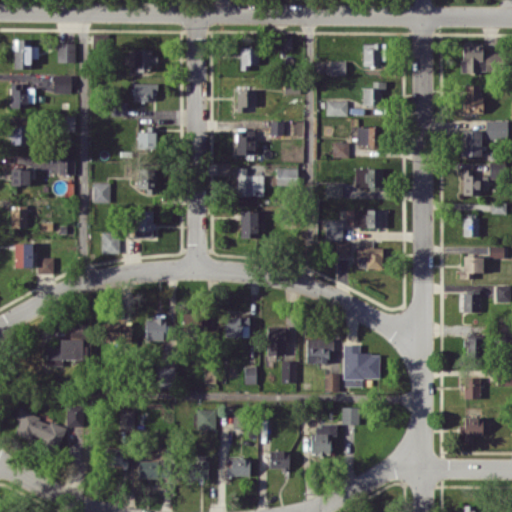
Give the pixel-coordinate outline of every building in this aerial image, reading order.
[(38,57),(38,45),(31,45),(31,38),(13,38),(13,67),(30,68),(31,57),(38,57)] [(75,42),(57,42),(57,61),(75,61),(75,42)] [(362,65),(384,65),(385,42),(363,42),(362,65)] [(462,70),(500,69),(499,52),(483,53),(483,44),(461,44),(462,70)] [(258,64),(259,47),(239,46),(239,70),(249,70),(249,64),(258,64)] [(133,70),(154,69),(154,48),(133,49),(133,70)] [(330,75),(345,74),(345,60),(329,60),(330,75)] [(71,74),(53,74),(53,92),(70,92),(71,74)] [(362,86),(362,104),(384,104),(385,80),(372,80),(372,87),(362,86)] [(10,81),(10,105),(34,105),(34,86),(22,87),(22,81),(10,81)] [(157,82),(133,82),(133,100),(152,100),(151,91),(157,91),(157,82)] [(481,112),(481,84),(462,84),(462,112),(481,112)] [(255,88),(236,88),(236,111),(246,111),(246,106),(255,106),(255,88)] [(325,114),(347,114),(347,99),(325,99),(325,114)] [(75,130),(74,115),(59,115),(59,130),(75,130)] [(485,120),(485,137),(507,137),(507,119),(485,120)] [(270,134),(283,134),(283,120),(270,120),(270,134)] [(11,144),(30,143),(29,125),(10,125),(11,144)] [(356,146),(380,146),(380,126),(356,125),(356,146)] [(253,129),(236,129),(237,154),(254,153),(253,129)] [(481,155),(482,130),(461,129),(460,154),(481,155)] [(155,131),(136,131),(136,148),(156,148),(155,131)] [(332,155),(348,156),(348,142),(333,141),(332,155)] [(29,167),(18,168),(18,155),(14,155),(15,167),(10,167),(11,184),(29,184),(29,167)] [(74,173),(74,157),(58,157),(58,173),(74,173)] [(138,187),(146,187),(146,192),(155,193),(155,167),(138,166),(138,187)] [(276,184),(296,185),(297,167),(276,166),(276,184)] [(237,195),(263,195),(263,174),(247,174),(247,167),(237,167),(237,195)] [(355,186),(370,185),(370,187),(383,187),(383,167),(354,167),(355,186)] [(480,194),(480,183),(487,183),(488,174),(472,174),(472,168),(462,168),(462,194),(480,194)] [(109,201),(110,182),(92,181),(92,201),(109,201)] [(341,182),(325,182),(326,197),(342,197),(341,182)] [(27,205),(10,204),(10,226),(27,227),(27,205)] [(352,226),(382,227),(382,208),(353,208),(352,226)] [(152,236),(153,209),(136,209),(135,236),(152,236)] [(239,237),(258,237),(258,211),(239,211),(239,237)] [(478,235),(478,217),(462,217),(462,235),(478,235)] [(325,239),(341,239),(342,219),(325,219),(325,239)] [(118,231),(101,232),(101,252),(119,252),(118,231)] [(349,241),(335,241),(335,255),(349,256),(349,241)] [(14,266),(31,266),(32,242),(14,242),(14,266)] [(488,256),(503,256),(503,245),(488,245),(488,256)] [(357,246),(357,266),(385,267),(385,246),(357,246)] [(460,277),(471,277),(471,271),(482,271),(482,255),(461,255),(460,277)] [(37,272),(53,272),(53,256),(37,256),(37,272)] [(493,302),(510,301),(510,284),(493,284),(493,302)] [(479,311),(479,290),(460,290),(460,311),(479,311)] [(206,330),(206,310),(182,310),(183,331),(206,330)] [(165,315),(146,315),(145,339),(165,339),(165,315)] [(226,335),(256,334),(256,316),(225,317),(226,335)] [(130,323),(105,323),(105,342),(130,341),(130,323)] [(266,353),(284,354),(285,326),(267,325),(266,353)] [(83,338),(59,337),(59,345),(46,344),(46,357),(82,358),(83,338)] [(305,362),(328,362),(328,347),(333,347),(333,337),(306,337),(305,362)] [(482,337),(466,337),(466,355),(482,356),(482,337)] [(342,385),(362,385),(362,377),(378,377),(379,353),(359,352),(359,344),(343,343),(342,385)] [(296,360),(281,360),(280,381),(296,381),(296,360)] [(244,382),(256,382),(256,366),(244,365),(244,382)] [(158,380),(174,380),(175,366),(158,366),(158,380)] [(204,382),(215,383),(215,366),(204,366),(204,382)] [(339,372),(324,373),(324,390),(339,390),(339,372)] [(479,377),(463,377),(463,397),(479,397),(479,377)] [(67,424),(85,424),(84,405),(66,406),(67,424)] [(341,422),(358,423),(358,406),(341,406),(341,422)] [(215,428),(216,408),(196,408),(196,427),(215,428)] [(66,427),(20,409),(12,430),(58,448),(66,427)] [(133,426),(133,410),(119,409),(119,425),(133,426)] [(483,416),(464,415),(463,424),(458,424),(458,434),(463,434),(463,441),(473,442),(473,432),(482,432),(483,416)] [(335,424),(314,424),(315,443),(310,443),(310,454),(330,454),(330,434),(335,434),(335,424)] [(124,447),(105,446),(104,465),(127,466),(128,456),(124,456),(124,447)] [(288,469),(289,450),(271,450),(271,468),(288,469)] [(249,474),(249,457),(227,457),(227,475),(249,474)] [(138,478),(163,477),(163,459),(138,460),(138,478)] [(188,477),(207,478),(208,461),(189,460),(188,477)]
